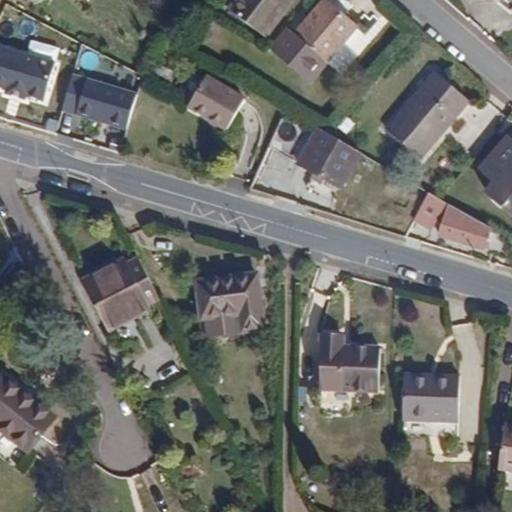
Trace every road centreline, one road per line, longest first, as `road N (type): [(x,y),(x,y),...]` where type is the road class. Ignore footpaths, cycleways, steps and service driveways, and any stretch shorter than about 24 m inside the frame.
road 1 (residential): [(511,295),(0,142)]
road 2 (unknown): [(130,456),(0,170)]
road 3 (residential): [(511,85),(412,0)]
